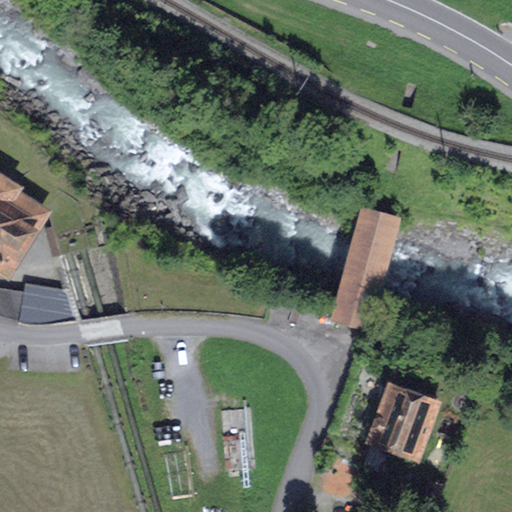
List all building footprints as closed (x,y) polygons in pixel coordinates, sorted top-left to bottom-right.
[(40,213),(9,193),(11,189),(0,181),(0,264),(5,268),(40,213)] [(26,294),(22,321),(59,320),(64,293),(27,287),(26,294)] [(0,289),(0,314),(22,321),(26,294),(0,289)] [(373,438),(415,454),(433,405),(391,389),(373,438)] [(429,481),(422,500),(433,504),(440,485),(429,481)] [(328,511),(359,511),(363,502),(334,493),(328,511)]
